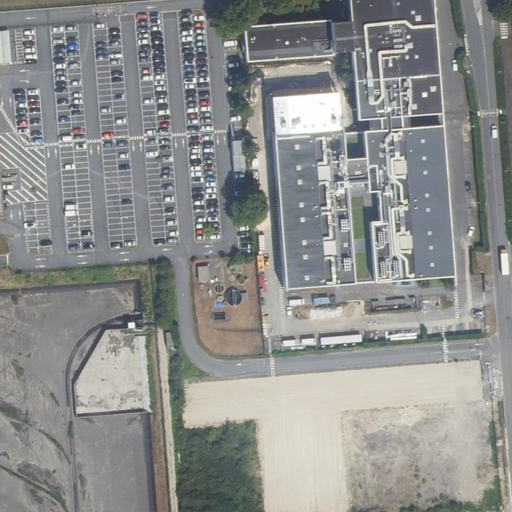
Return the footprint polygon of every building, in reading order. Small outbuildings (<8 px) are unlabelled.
[(431,0),(346,0),(348,22),(351,53),(356,120),(381,119),(393,117),(440,114),(431,0)] [(331,55),(329,23),(329,20),(242,27),(245,62),(331,55)] [(348,22),(329,23),(331,55),(351,53),(348,22)] [(0,31),(0,62),(9,63),(8,32),(0,31)] [(382,130),(361,132),(364,160),(343,162),(341,133),(272,138),(283,290),(352,284),(345,189),(367,187),(367,197),(377,197),(379,223),(369,224),(372,283),(448,279),(441,126),(394,129),(393,117),(381,119),(382,130)] [(207,267),(197,267),(197,281),(208,281),(207,267)] [(171,331),(164,332),(167,346),(173,345),(171,331)]
